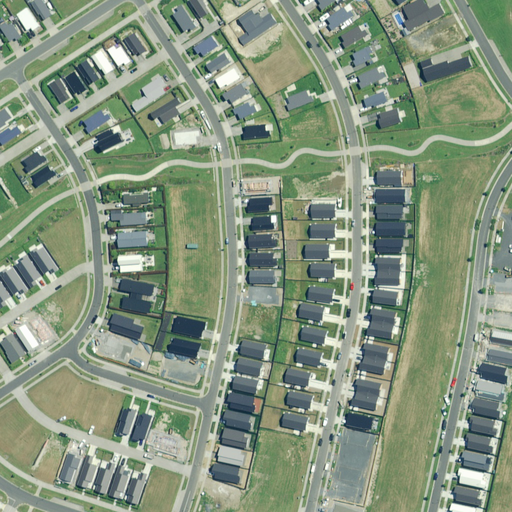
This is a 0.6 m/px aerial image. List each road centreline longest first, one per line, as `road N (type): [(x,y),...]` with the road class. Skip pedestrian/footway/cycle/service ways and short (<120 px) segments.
road 1 (residential): [(310,511),(352,318),(356,172),(336,85),(284,0)]
road 2 (residential): [(209,406),(232,283),(225,161),(213,119),(171,49)]
road 3 (residential): [(511,164),(486,223),(432,511)]
road 4 (residential): [(195,474),(59,428),(14,384)]
road 5 (residential): [(67,349),(100,373),(209,406)]
road 6 (residential): [(52,126),(86,185),(98,264)]
road 7 (residential): [(52,126),(171,49)]
road 8 (residential): [(13,68),(116,0)]
